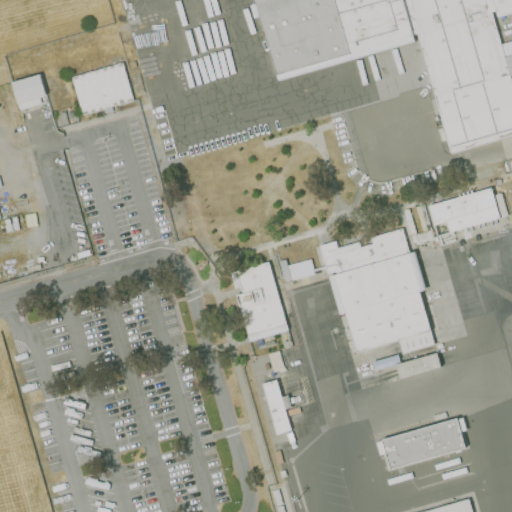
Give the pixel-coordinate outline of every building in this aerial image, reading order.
[(511,134),(451,152),(416,29),(411,31),(414,42),(278,81),(254,0),(511,0),(511,12),(498,17),(496,11),(491,12),(504,57),(511,54),(511,134)] [(82,115),(71,77),(123,62),(134,101),(112,107),(113,111),(105,113),(104,109),(82,115)] [(20,110),(12,82),(39,74),(46,96),(40,98),(41,104),(20,110)] [(63,125),(60,113),(65,112),(68,123),(63,125)] [(485,222),(483,223),(484,227),(479,229),(478,224),(471,226),(472,231),(466,233),(465,228),(437,236),(429,206),(487,189),(491,188),(499,218),(495,219),(497,224),(492,225),(491,221),(485,222)] [(502,217),(495,195),(497,194),(497,193),(499,193),(501,193),(508,216),(502,217)] [(403,354),(399,340),(357,353),(345,313),(339,315),(328,277),(336,275),(335,271),(327,273),(319,246),(335,241),(338,248),(359,242),(361,247),(372,243),(371,238),(402,229),(409,254),(415,252),(426,289),(419,291),(434,344),(403,354)] [(424,246),(424,243),(419,245),(418,241),(413,243),(411,235),(432,229),(434,236),(433,236),(434,240),(429,241),(430,244),(424,246)] [(285,280),(279,261),(285,260),(291,279),(285,280)] [(250,342),(236,295),(242,293),(241,287),(236,289),(231,273),(268,262),(288,331),(250,342)] [(28,272),(27,267),(39,264),(41,269),(28,272)] [(272,370),(268,355),(278,352),(282,367),(272,370)] [(400,378),(396,365),(376,371),(373,361),(399,354),(401,363),(437,353),(441,366),(400,378)] [(277,435),(262,384),(276,380),(282,397),(288,396),(291,407),(285,409),(291,430),(277,435)] [(289,415),(287,411),(299,407),(300,412),(289,415)] [(390,470),(385,453),(379,455),(375,441),(382,440),(464,417),(467,428),(461,430),(465,448),(461,449),(462,451),(456,452),(390,470)] [(278,463),(275,452),(279,450),(283,462),(278,463)] [(277,506),(272,491),(278,489),(283,504),(277,506)] [(420,511),(469,499),(472,511),(420,511)]
